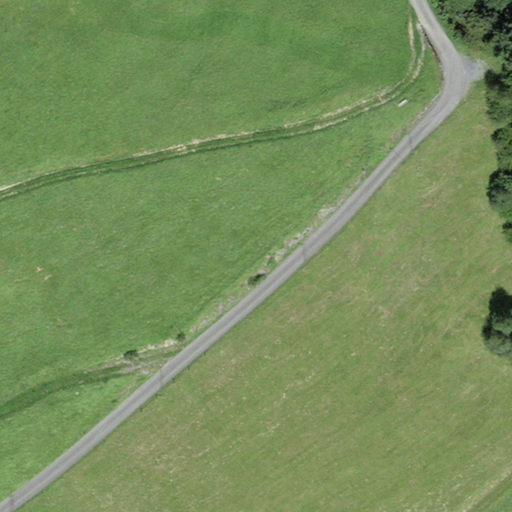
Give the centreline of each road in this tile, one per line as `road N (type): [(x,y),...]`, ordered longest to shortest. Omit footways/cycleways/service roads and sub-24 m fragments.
road 1 (unclassified): [(416,0),(452,69),(446,106),(278,278),(0,507)]
road 2 (track): [(0,193),(342,117),(394,93),(416,55),(415,0)]
road 3 (track): [(0,410),(107,369),(184,355)]
